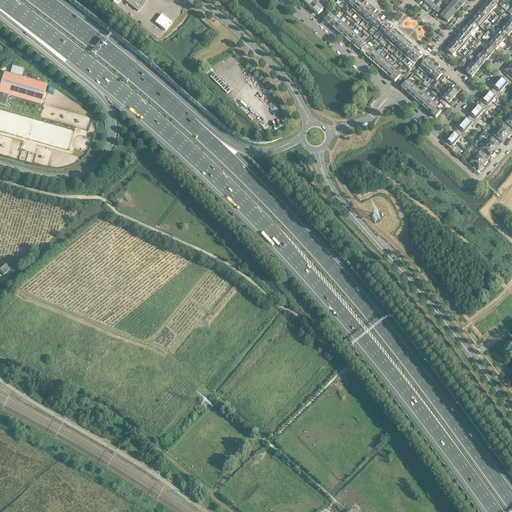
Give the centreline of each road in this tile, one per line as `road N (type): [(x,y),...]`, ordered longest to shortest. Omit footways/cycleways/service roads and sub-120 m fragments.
road 1 (motorway): [(3,0),(139,106),(256,216),(398,381),(495,511)]
road 2 (motorway): [(511,501),(337,272),(171,103)]
road 3 (unknown): [(164,156),(290,284),(469,511)]
road 4 (track): [(271,441),(346,368),(345,357),(224,261),(108,203)]
road 5 (track): [(266,163),(386,295),(511,463)]
road 6 (motorway): [(0,2),(102,97),(114,124),(109,150),(81,174),(53,178),(0,165)]
road 7 (secondary): [(511,411),(326,181)]
road 8 (unknown): [(511,392),(404,251),(341,188)]
road 9 (motorway): [(171,103),(40,0)]
road 10 (motorway): [(302,133),(256,154),(171,103)]
road 11 (residential): [(388,91),(284,0)]
road 12 (residential): [(473,93),(434,51),(478,0)]
road 13 (secondary): [(288,83),(200,0)]
road 14 (residential): [(435,130),(434,142),(478,180),(511,143)]
